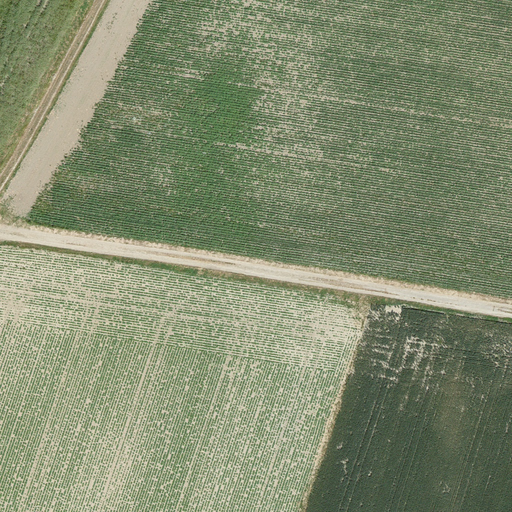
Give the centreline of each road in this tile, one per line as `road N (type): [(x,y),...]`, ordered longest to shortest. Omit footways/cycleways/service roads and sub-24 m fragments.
road 1 (track): [(511,312),(0,232)]
road 2 (track): [(0,183),(99,0)]
